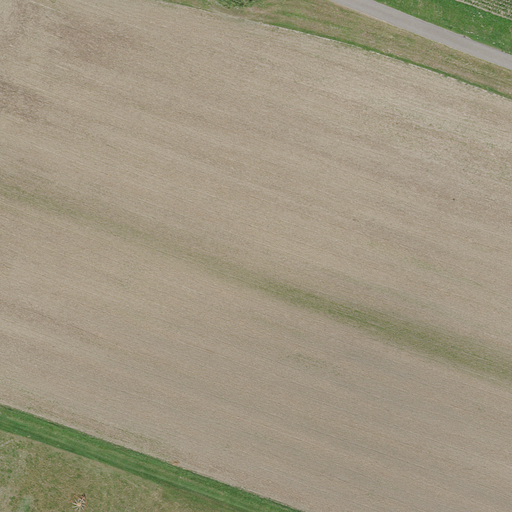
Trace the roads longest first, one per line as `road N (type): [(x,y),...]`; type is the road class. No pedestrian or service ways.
road 1 (track): [(0,417),(255,511)]
road 2 (track): [(346,0),(511,61)]
